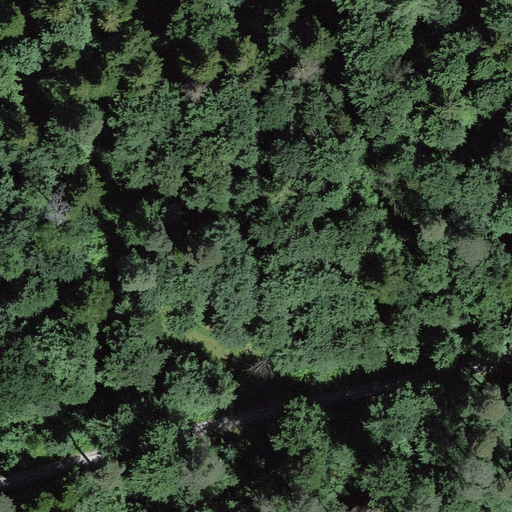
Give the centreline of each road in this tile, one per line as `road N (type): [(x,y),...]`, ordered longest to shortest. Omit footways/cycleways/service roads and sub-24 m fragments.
road 1 (track): [(0,497),(511,363)]
road 2 (track): [(270,426),(242,365),(171,331),(100,321),(0,343)]
